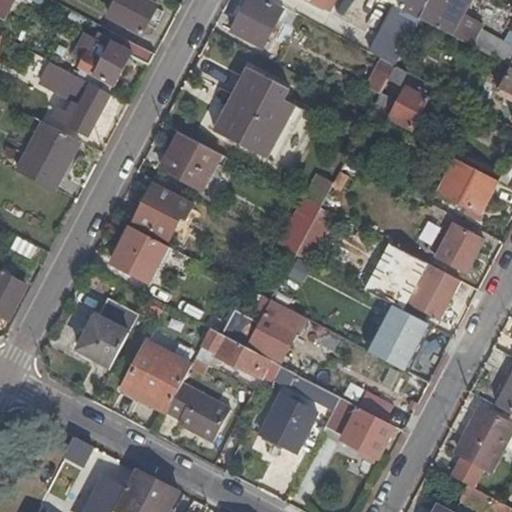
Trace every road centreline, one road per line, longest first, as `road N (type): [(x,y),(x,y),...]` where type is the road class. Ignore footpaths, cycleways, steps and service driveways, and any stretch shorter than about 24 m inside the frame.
road 1 (residential): [(207,0),(4,376)]
road 2 (residential): [(258,511),(4,376)]
road 3 (residential): [(382,511),(511,269)]
